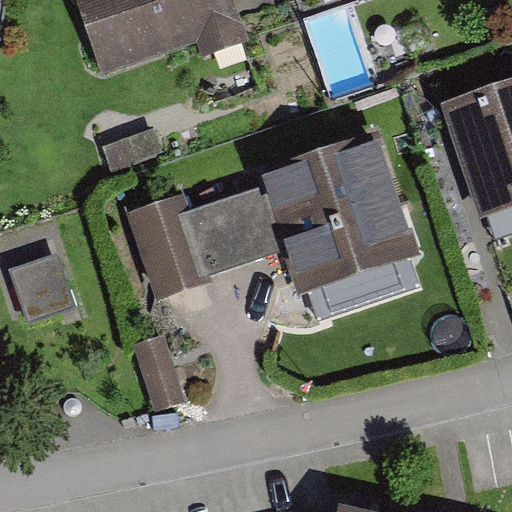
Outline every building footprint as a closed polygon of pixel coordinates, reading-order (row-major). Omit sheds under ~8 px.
[(249,0),(85,0),(106,75),(259,34),(249,0)] [(334,95),(379,81),(355,2),(309,17),(334,95)] [(511,90),(443,114),(482,226),(511,215),(511,90)] [(199,197),(140,216),(168,304),(220,287),(217,276),(303,248),(318,296),(431,261),(391,135),(275,172),(280,188),(204,212),(199,197)] [(68,260),(24,274),(41,330),(85,317),(68,260)] [(172,339),(139,347),(155,417),(188,409),(172,339)]
